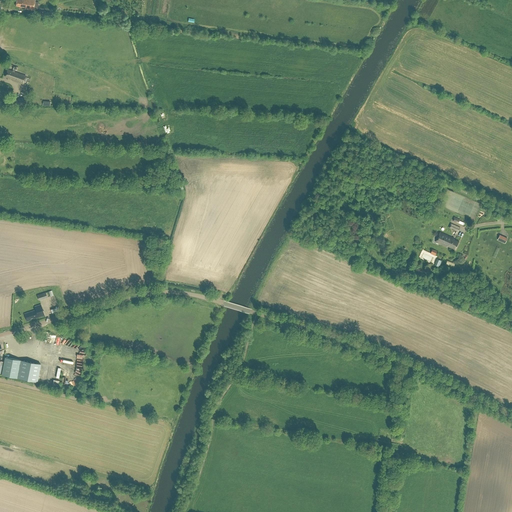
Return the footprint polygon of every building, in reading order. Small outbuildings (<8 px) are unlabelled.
[(25,7),(25,8),(25,9),(34,10),(35,0),(33,0),(16,0),(16,6),(25,7)] [(12,80),(22,83),(23,84),(26,76),(25,75),(14,72),(15,70),(16,71),(17,68),(14,66),(13,69),(13,70),(12,71),(8,69),(5,76),(13,78),(12,80)] [(449,228),(458,232),(460,227),(451,223),(449,228)] [(448,246),(456,249),(459,241),(452,238),(453,237),(440,232),(436,242),(447,247),(448,246)] [(500,234),(497,240),(505,243),(508,238),(500,234)] [(437,259),(434,265),(440,267),(442,261),(437,259)] [(37,295),(39,300),(47,297),(46,292),(37,295)] [(24,314),(26,321),(31,320),(30,319),(44,315),(41,304),(35,306),(36,310),(24,314)] [(1,375),(6,376),(15,378),(37,382),(41,364),(5,357),(3,365),(2,374),(1,375)]
